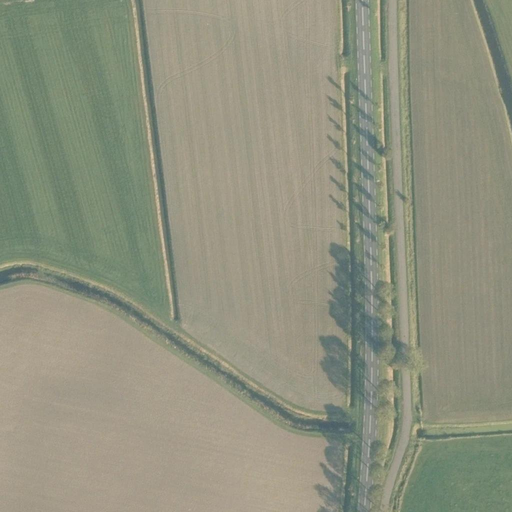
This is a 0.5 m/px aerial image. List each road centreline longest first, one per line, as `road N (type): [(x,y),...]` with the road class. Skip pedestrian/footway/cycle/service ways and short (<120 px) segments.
road 1 (unclassified): [(384,511),(406,428),(395,0)]
road 2 (primary): [(362,511),(370,293),(362,0)]
